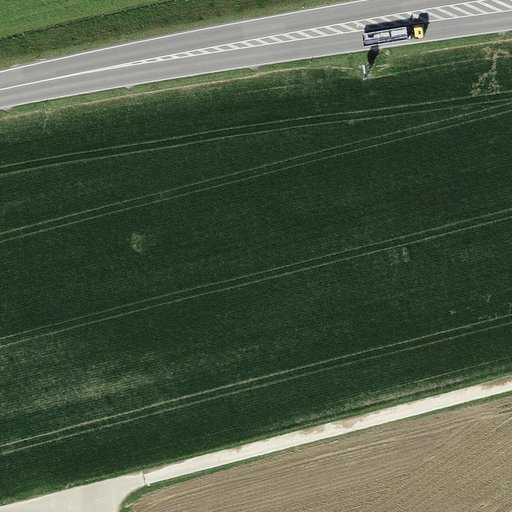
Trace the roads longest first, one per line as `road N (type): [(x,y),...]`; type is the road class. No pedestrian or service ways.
road 1 (primary): [(0,93),(267,39),(511,2)]
road 2 (track): [(72,511),(98,496),(511,388)]
